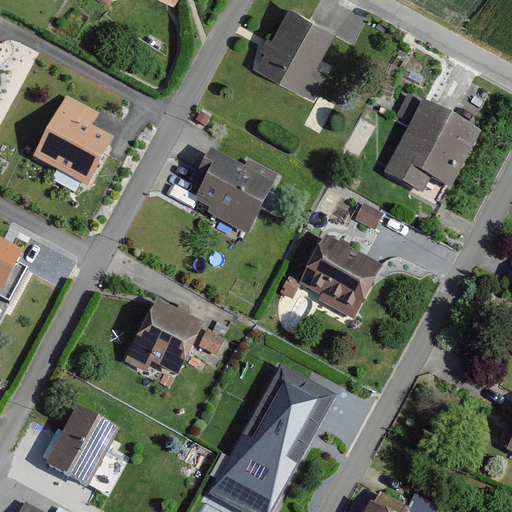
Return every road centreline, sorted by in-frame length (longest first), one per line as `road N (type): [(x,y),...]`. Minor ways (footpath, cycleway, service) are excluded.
road 1 (residential): [(0,455),(243,0)]
road 2 (residential): [(336,511),(511,197)]
road 3 (residential): [(378,0),(511,72)]
